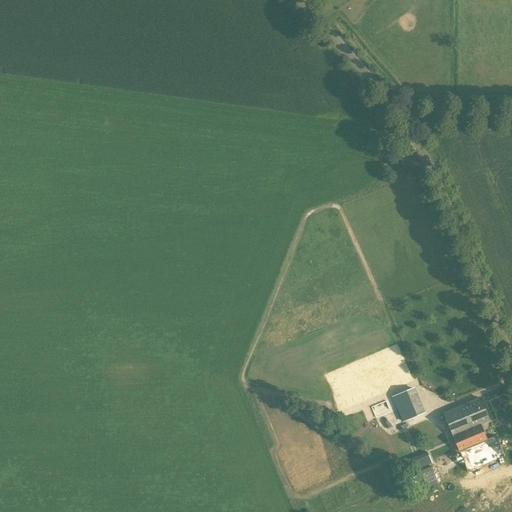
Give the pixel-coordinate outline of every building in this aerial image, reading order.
[(390,164),(394,174),(401,172),(396,161),(390,164)] [(480,424),(490,421),(481,398),(443,413),(467,472),(504,457),(495,436),(486,439),(480,424)] [(403,421),(415,417),(410,407),(399,411),(403,421)] [(434,464),(429,452),(424,454),(429,466),(434,464)] [(428,468),(434,479),(441,476),(436,464),(428,468)]
